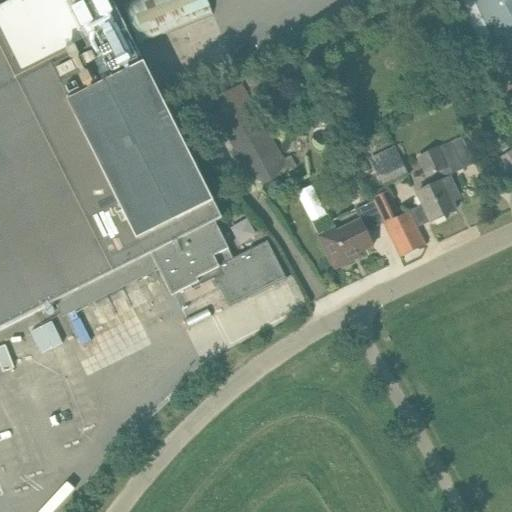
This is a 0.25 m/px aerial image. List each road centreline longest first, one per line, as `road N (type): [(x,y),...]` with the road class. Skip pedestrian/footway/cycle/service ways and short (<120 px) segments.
road 1 (unclassified): [(119,511),(186,429),(231,390),(350,312)]
road 2 (residential): [(461,511),(350,312)]
road 3 (unclassified): [(350,312),(511,237)]
